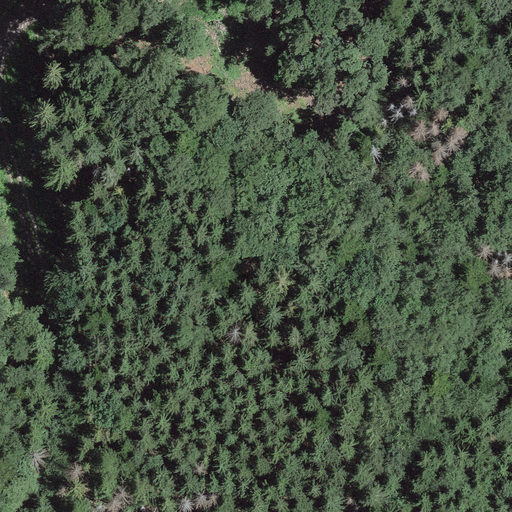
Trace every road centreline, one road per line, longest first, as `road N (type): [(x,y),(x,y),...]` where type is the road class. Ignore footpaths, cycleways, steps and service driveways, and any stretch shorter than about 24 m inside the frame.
road 1 (track): [(19,511),(49,466),(58,421),(24,194),(0,119)]
road 2 (track): [(0,63),(13,31),(52,5),(93,0)]
